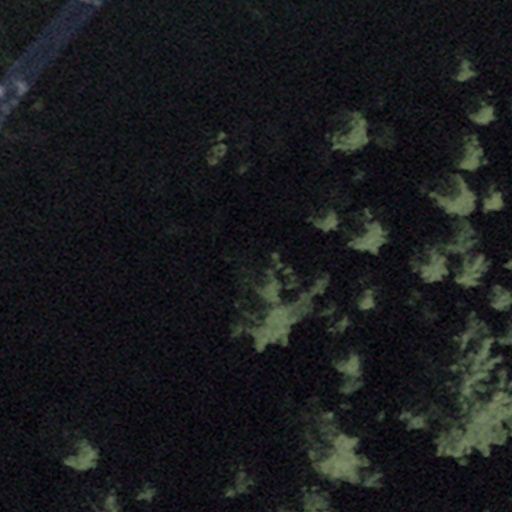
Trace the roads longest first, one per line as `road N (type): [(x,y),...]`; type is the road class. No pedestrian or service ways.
road 1 (track): [(421,0),(128,118),(50,141),(0,139)]
road 2 (track): [(89,0),(0,105)]
